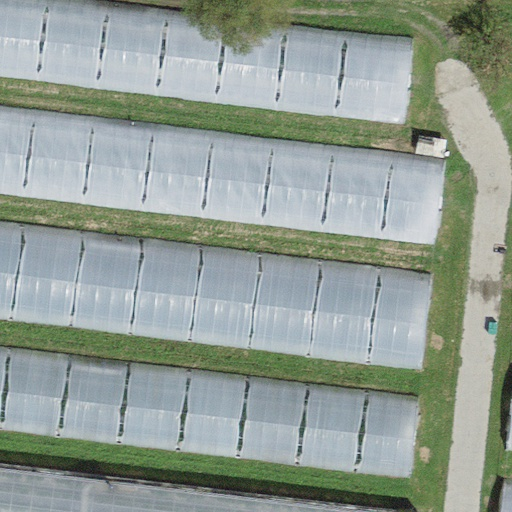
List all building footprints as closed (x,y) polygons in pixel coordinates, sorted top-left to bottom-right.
[(424,44),(27,0),(0,0),(0,78),(415,125),(424,44)] [(0,111),(0,196),(447,244),(456,161),(0,111)] [(442,273),(0,227),(0,324),(432,369),(442,273)] [(0,351),(0,433),(374,476),(374,480),(422,485),(433,391),(384,386),(383,395),(0,351)] [(419,511),(421,500),(0,462),(0,511),(419,511)] [(511,511),(511,493),(505,493),(503,511),(511,511)]
